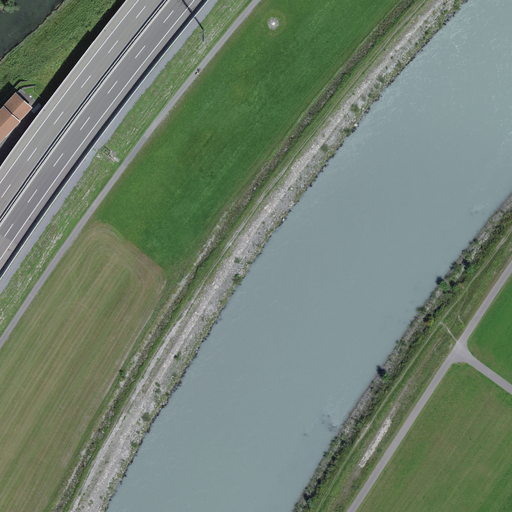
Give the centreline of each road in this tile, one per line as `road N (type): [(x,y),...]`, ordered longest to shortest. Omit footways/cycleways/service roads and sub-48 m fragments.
road 1 (track): [(257,0),(61,253),(0,348)]
road 2 (track): [(215,0),(109,132),(0,289)]
road 3 (motorway): [(0,240),(180,0)]
road 4 (track): [(355,511),(511,271)]
road 5 (motorway): [(151,0),(0,199)]
